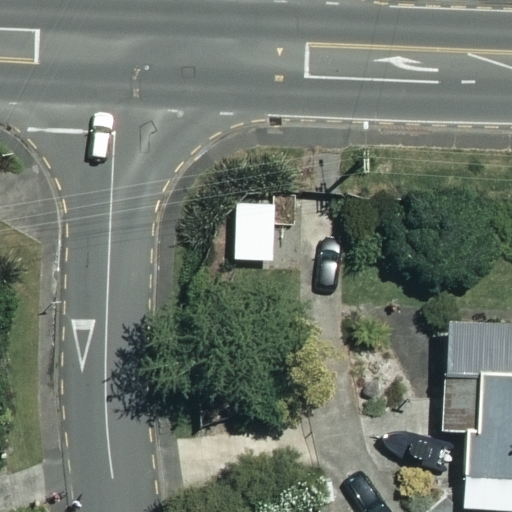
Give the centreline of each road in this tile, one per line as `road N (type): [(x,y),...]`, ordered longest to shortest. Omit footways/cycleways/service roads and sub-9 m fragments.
road 1 (residential): [(113,511),(98,322),(118,50)]
road 2 (secondary): [(511,63),(226,55)]
